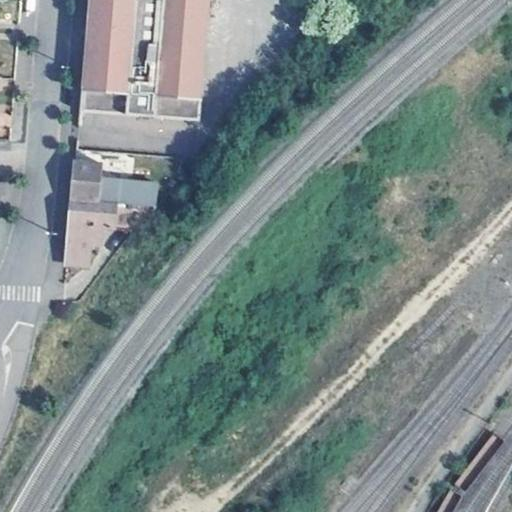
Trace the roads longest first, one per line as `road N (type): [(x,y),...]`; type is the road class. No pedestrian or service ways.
road 1 (track): [(511,212),(201,511)]
road 2 (residential): [(0,311),(38,201),(54,0)]
